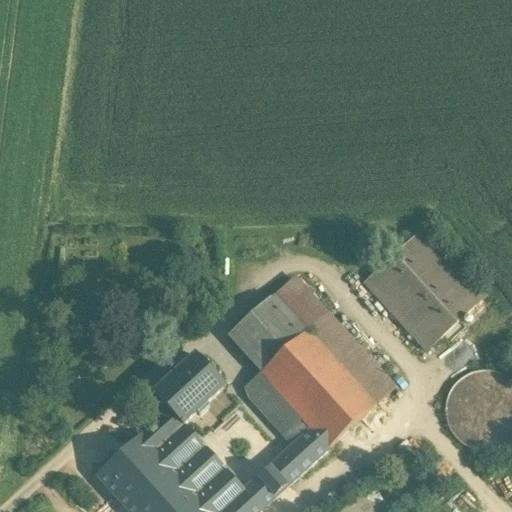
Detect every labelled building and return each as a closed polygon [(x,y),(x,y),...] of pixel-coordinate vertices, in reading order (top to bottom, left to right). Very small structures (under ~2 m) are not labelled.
[(486,299),(424,231),(366,284),(427,352),(486,299)] [(312,336),(378,411),(398,393),(299,281),(274,303),(307,340),(312,336)] [(274,303),(232,341),(257,369),(264,378),(307,340),(274,303)] [(378,411),(312,336),(307,340),(264,378),(263,379),(276,393),(312,434),(330,454),(378,411)] [(227,394),(197,360),(155,397),(172,416),(185,431),(227,394)] [(257,369),(240,383),(248,392),(263,379),(264,378),(257,369)] [(511,382),(501,375),(486,372),(470,376),(457,385),(449,398),(446,413),(449,429),(458,442),(471,451),(487,453),(502,450),(511,443),(511,382)] [(248,392),(245,395),(258,409),(276,393),(263,379),(248,392)] [(312,434),(276,393),(258,409),(294,449),(312,434)] [(172,416),(120,462),(134,477),(185,431),(172,416)] [(134,477),(111,497),(124,511),(264,511),(275,502),(257,482),(242,495),(185,431),(134,477)] [(294,449),(269,471),(287,492),(330,454),(312,434),(294,449)] [(120,462),(98,481),(111,497),(134,477),(120,462)] [(287,492),(269,471),(257,482),(275,502),(287,492)] [(367,511),(371,510),(361,495),(334,511),(367,511)]
